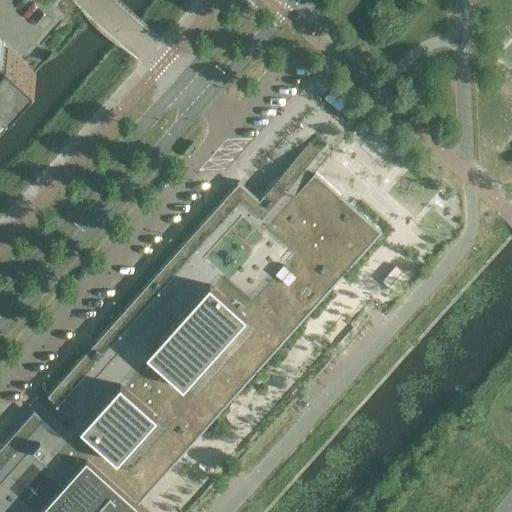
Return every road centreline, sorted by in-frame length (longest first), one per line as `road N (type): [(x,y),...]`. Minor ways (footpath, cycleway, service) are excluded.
road 1 (tertiary): [(0,327),(203,99)]
road 2 (tertiary): [(181,79),(0,282)]
road 3 (tertiary): [(203,99),(294,0)]
road 4 (unclassified): [(90,0),(181,79)]
